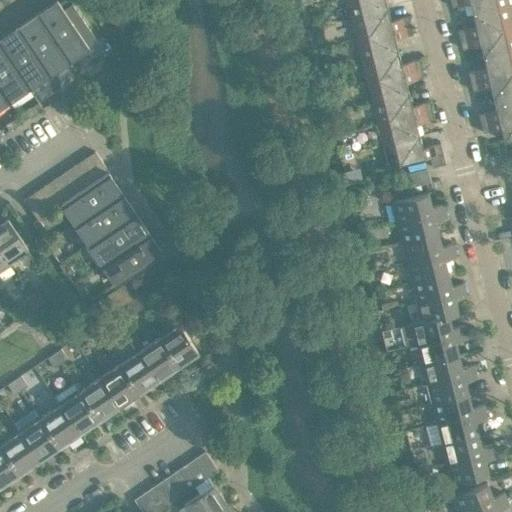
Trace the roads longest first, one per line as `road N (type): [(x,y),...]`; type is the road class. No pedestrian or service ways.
road 1 (residential): [(511,361),(424,0)]
road 2 (residential): [(39,511),(82,482),(134,474),(196,430)]
